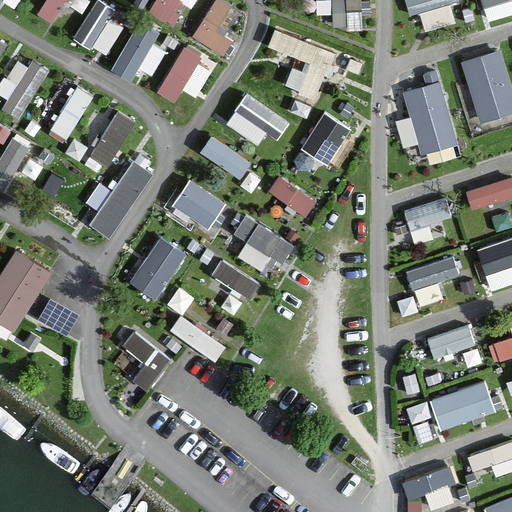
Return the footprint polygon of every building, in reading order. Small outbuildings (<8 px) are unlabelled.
[(40,0),(36,6),(50,16),(61,0),(40,0)] [(124,19),(109,10),(115,0),(92,0),(76,29),(107,47),(124,19)] [(168,14),(177,0),(148,0),(148,1),(168,14)] [(220,25),(228,0),(206,0),(195,35),(226,45),(232,29),(220,25)] [(362,0),(337,0),(339,17),(364,14),(362,0)] [(511,0),(485,0),(490,14),(511,6),(511,0)] [(112,59),(129,70),(161,23),(143,11),(112,59)] [(318,92),(337,43),(276,19),(268,39),(311,55),(308,64),(294,59),(286,80),(318,92)] [(174,93),(203,48),(186,37),(157,83),(174,93)] [(465,49),(478,112),(511,105),(511,77),(504,41),(465,49)] [(49,66),(22,49),(9,69),(19,75),(3,102),(20,113),(49,66)] [(196,89),(213,63),(200,55),(183,80),(196,89)] [(444,72),(406,79),(418,146),(457,139),(444,72)] [(79,79),(46,125),(64,137),(97,91),(79,79)] [(259,135),(267,123),(278,130),(290,111),(246,84),(226,115),(259,135)] [(110,158),(138,113),(118,101),(90,145),(110,158)] [(330,156),(354,119),(327,101),(302,138),(330,156)] [(201,144),(242,170),(253,153),(213,126),(201,144)] [(8,127),(0,149),(0,180),(10,184),(27,134),(8,127)] [(91,218),(113,231),(153,160),(132,148),(91,218)] [(280,167),(269,183),(307,208),(318,192),(280,167)] [(172,195),(208,221),(227,195),(191,169),(172,195)] [(473,203),(511,191),(511,169),(467,182),(473,203)] [(449,191),(405,201),(410,223),(454,214),(449,191)] [(285,251),(295,231),(244,205),(235,222),(248,229),(239,248),(263,261),(272,244),(285,251)] [(130,271),(157,290),(189,245),(162,226),(130,271)] [(511,227),(475,246),(485,267),(511,253),(511,227)] [(0,265),(0,323),(10,330),(54,263),(18,239),(0,265)] [(413,283),(462,268),(456,248),(407,264),(413,283)] [(222,249),(212,265),(252,290),(262,275),(222,249)] [(511,257),(487,263),(491,281),(511,276),(511,257)] [(67,325),(79,302),(50,288),(38,311),(67,325)] [(216,351),(228,335),(182,304),(170,320),(216,351)] [(434,350),(476,340),(472,320),(429,330),(434,350)] [(152,382),(173,346),(133,321),(124,335),(146,348),(133,370),(152,382)] [(511,327),(488,338),(496,358),(511,351),(511,327)] [(486,370),(432,392),(444,421),(498,400),(486,370)] [(473,461),(511,450),(511,433),(469,445),(473,461)] [(511,511),(511,487),(485,499),(490,511),(511,511)]
